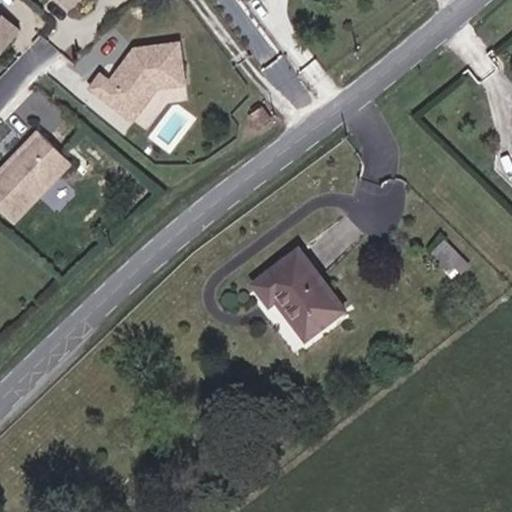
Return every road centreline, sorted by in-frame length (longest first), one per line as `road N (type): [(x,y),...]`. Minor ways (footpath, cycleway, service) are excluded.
road 1 (tertiary): [(0,400),(186,220),(469,0)]
road 2 (unknown): [(305,132),(204,0)]
